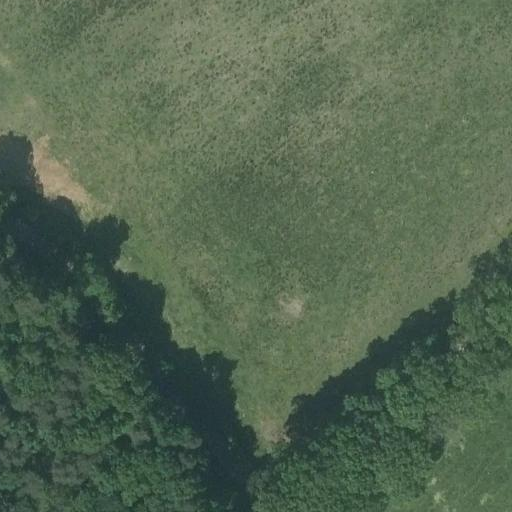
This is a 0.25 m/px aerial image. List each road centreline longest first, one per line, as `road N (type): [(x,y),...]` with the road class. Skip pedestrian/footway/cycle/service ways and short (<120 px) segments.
road 1 (track): [(287,511),(511,310)]
road 2 (track): [(0,220),(47,247),(152,368)]
road 3 (track): [(152,368),(270,511)]
